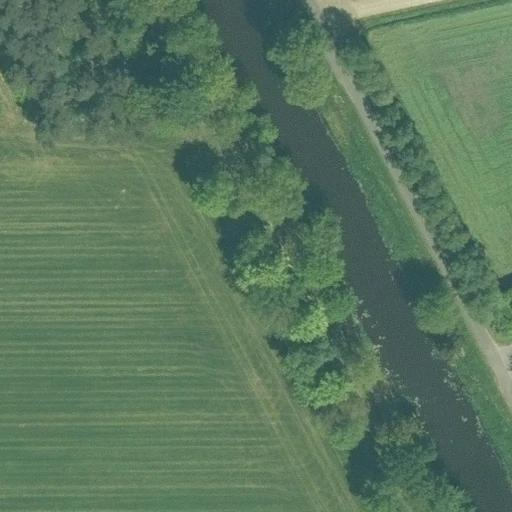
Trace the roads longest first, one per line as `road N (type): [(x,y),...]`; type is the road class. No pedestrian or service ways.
road 1 (track): [(147,0),(415,511)]
road 2 (unclassified): [(511,391),(305,0)]
